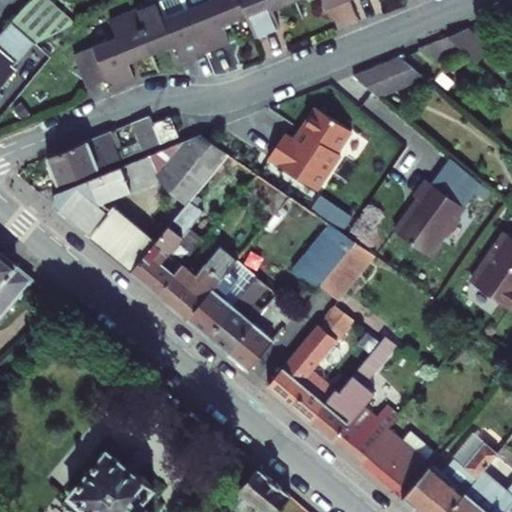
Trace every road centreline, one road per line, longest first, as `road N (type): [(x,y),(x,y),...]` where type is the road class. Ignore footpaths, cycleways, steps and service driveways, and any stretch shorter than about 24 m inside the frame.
road 1 (residential): [(0,157),(136,102),(239,93),(477,0)]
road 2 (secondary): [(361,511),(0,206)]
